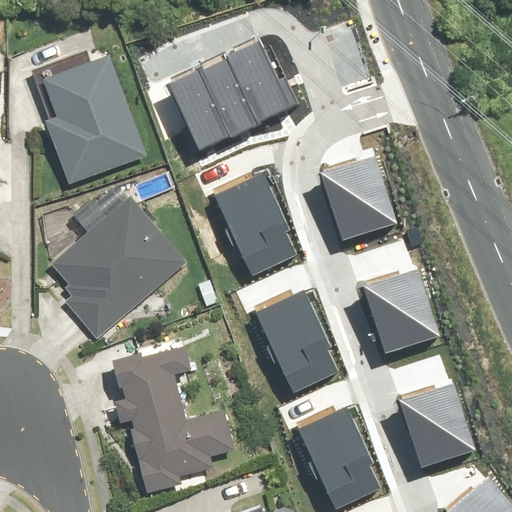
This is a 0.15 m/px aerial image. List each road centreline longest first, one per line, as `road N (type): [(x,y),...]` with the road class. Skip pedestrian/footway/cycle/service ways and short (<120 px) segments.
road 1 (residential): [(438,95),(346,114),(323,124),(301,154),(304,197),(414,511)]
road 2 (residential): [(511,282),(438,95)]
road 3 (residential): [(70,511),(0,406)]
